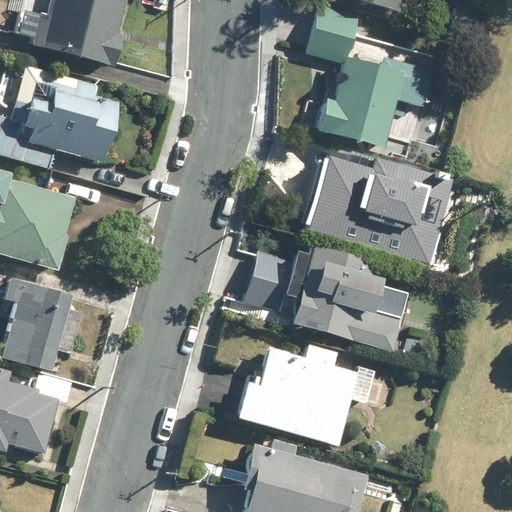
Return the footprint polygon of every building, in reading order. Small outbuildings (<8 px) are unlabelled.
[(53,0),(42,39),(105,57),(120,4),(106,0),(53,0)] [(475,0),(450,0),(447,33),(472,36),(475,0)] [(322,4),(320,10),(310,47),(337,55),(319,124),(384,142),(397,94),(426,102),(438,56),(356,34),(361,14),(322,4)] [(120,94),(14,64),(0,115),(0,137),(99,166),(120,94)] [(404,172),(331,150),(309,222),(402,250),(419,194),(399,188),(404,172)] [(15,166),(0,162),(0,243),(57,257),(74,192),(12,177),(15,166)] [(375,258),(311,243),(298,239),(283,301),(298,304),(294,321),(393,345),(402,312),(364,303),(375,258)] [(74,290),(10,274),(5,294),(16,297),(3,350),(51,362),(56,344),(73,348),(78,328),(66,325),(74,290)] [(306,352),(269,345),(264,368),(251,365),(241,413),(342,433),(356,366),(336,362),(339,346),(309,340),(306,352)] [(15,367),(0,363),(0,431),(35,441),(42,412),(31,409),(38,383),(13,376),(15,367)] [(360,511),(371,468),(258,440),(241,507),(260,511),(360,511)]
